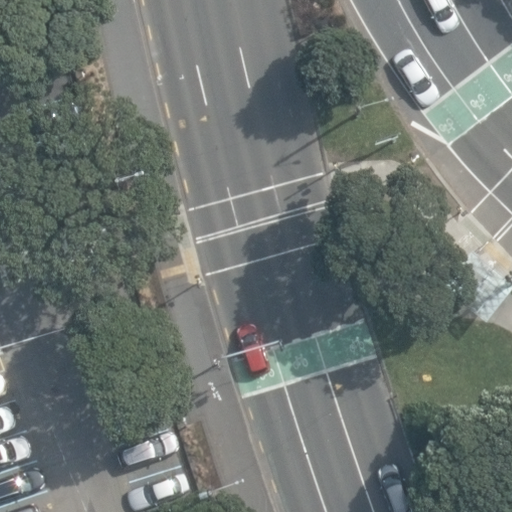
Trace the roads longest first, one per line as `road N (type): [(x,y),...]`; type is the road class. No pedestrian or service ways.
road 1 (primary): [(377,511),(327,371),(224,0)]
road 2 (primary): [(431,0),(511,115)]
